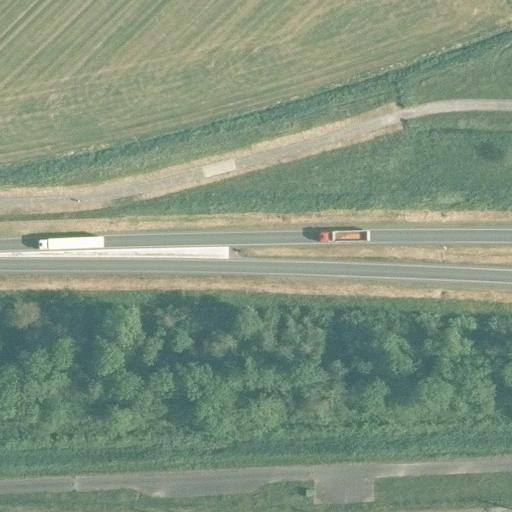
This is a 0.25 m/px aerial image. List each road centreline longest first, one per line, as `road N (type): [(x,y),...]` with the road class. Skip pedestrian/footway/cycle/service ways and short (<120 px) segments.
road 1 (trunk): [(0,271),(511,282)]
road 2 (trunk): [(511,241),(0,249)]
